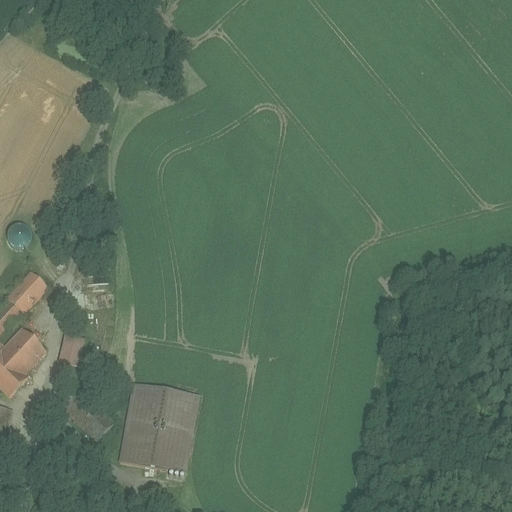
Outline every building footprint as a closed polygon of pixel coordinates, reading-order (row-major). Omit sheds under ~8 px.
[(26,250),(29,247),(31,243),(32,239),(31,235),(29,231),(26,229),(22,227),(18,227),(14,228),(11,230),(9,233),(8,237),(8,241),(9,245),(11,248),(14,250),(18,251),(22,251),(26,250)] [(46,355),(22,333),(1,355),(0,354),(0,335),(21,313),(25,317),(49,291),(31,273),(5,301),(8,304),(0,312),(0,393),(9,402),(29,381),(25,377),(46,355)] [(87,341),(65,336),(59,364),(80,369),(87,341)] [(187,476),(201,397),(133,385),(119,464),(187,476)] [(16,414),(0,410),(0,458),(4,459),(16,414)]
